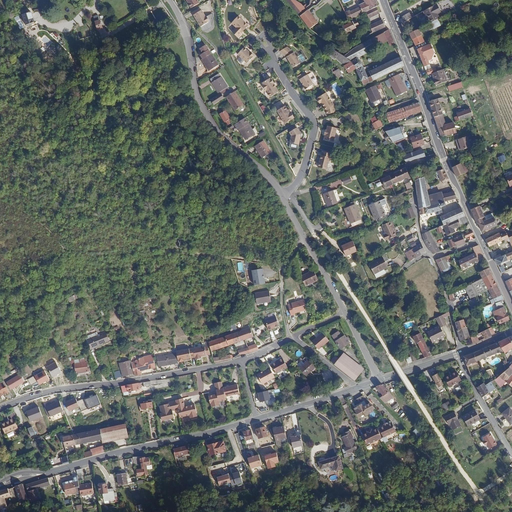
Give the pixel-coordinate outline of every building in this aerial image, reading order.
[(298,14),(305,8),(301,3),(295,0),(287,0),(289,2),(298,14)] [(376,7),(379,6),(379,5),(375,0),(363,0),(365,3),(359,5),(363,13),(367,11),(376,7)] [(439,2),(434,5),(437,13),(443,9),(439,2)] [(350,11),(353,18),(360,14),(363,13),(359,5),(350,10),(350,11)] [(437,19),(439,18),(437,13),(434,5),(424,10),(430,23),(437,19)] [(379,12),(376,7),(367,11),(369,16),(379,12)] [(202,10),(194,15),(201,27),(209,22),(209,21),(207,17),(206,17),(202,10)] [(300,16),(310,29),(318,22),(308,10),(300,16)] [(399,19),(401,23),(413,17),(411,12),(403,16),(403,17),(399,19)] [(23,14),(26,26),(30,25),(29,25),(34,24),(32,13),(23,14)] [(249,26),(238,16),(232,22),(237,27),(233,31),(238,36),(249,26)] [(346,33),(364,24),(361,17),(342,26),(346,33)] [(370,25),(373,33),(373,32),(386,27),(382,19),(370,25)] [(420,33),(432,27),(430,23),(418,29),(420,33)] [(389,29),(384,32),(390,46),(395,44),(389,29)] [(418,29),(409,33),(414,43),(421,40),(419,37),(422,35),(420,33),(418,29)] [(357,68),(356,69),(362,81),(368,78),(363,66),(363,65),(360,57),(375,48),(370,40),(355,48),(344,56),(345,57),(348,60),(354,65),(357,68)] [(417,50),(424,67),(430,65),(428,62),(432,60),(435,51),(432,44),(417,50)] [(218,66),(205,46),(199,49),(202,54),(201,55),(203,59),(202,60),(210,71),(218,66)] [(287,56),(294,52),(287,46),(280,51),(287,56)] [(251,53),(245,48),(239,54),(249,63),(255,57),(255,56),(251,52),(251,53)] [(334,50),(329,55),(334,59),(335,58),(341,64),(349,73),(356,69),(357,68),(354,65),(348,60),(345,57),(344,56),(334,50)] [(285,57),(292,68),(302,62),(308,58),(304,52),(298,55),(296,51),(294,52),(287,56),(285,57)] [(372,76),(374,80),(404,66),(401,57),(370,72),(372,76)] [(333,72),(338,79),(343,76),(338,69),(333,72)] [(450,82),(446,70),(437,73),(432,75),(436,87),(450,82)] [(305,89),(313,85),(307,75),(305,76),(304,72),(297,76),(299,80),(299,79),(305,89)] [(211,80),(219,93),(221,92),(222,94),(223,95),(229,90),(219,74),(211,80)] [(399,74),(389,79),(390,81),(392,86),(397,96),(407,91),(399,74)] [(368,78),(362,81),(364,85),(374,80),(372,76),(368,78)] [(271,96),(279,91),(274,83),(271,78),(270,78),(262,83),(263,84),(262,85),(266,90),(267,90),(271,96)] [(374,86),(364,90),(371,104),(380,99),(374,86)] [(244,106),(235,92),(226,98),(235,111),(244,106)] [(334,106),(335,106),(327,92),(319,97),(319,98),(318,99),(320,103),(322,102),(323,104),(325,106),(324,106),(327,110),(327,114),(335,113),(334,107),(334,106)] [(208,101),(212,107),(225,99),(223,96),(221,96),(220,95),(220,94),(208,101)] [(438,127),(441,137),(448,135),(457,132),(454,122),(446,125),(439,102),(444,99),(444,98),(442,97),(429,101),(438,127)] [(408,116),(422,111),(419,103),(405,107),(408,116)] [(389,122),(408,116),(405,107),(386,114),(389,122)] [(283,114),(281,109),(273,114),(281,127),(289,122),(288,122),(290,121),(287,116),(286,116),(285,117),(283,114)] [(458,116),(459,120),(473,116),(471,109),(457,114),(458,116)] [(226,111),(220,114),(225,122),(224,122),(226,125),(227,124),(228,125),(231,123),(229,120),(230,119),(226,111)] [(375,130),(383,126),(380,119),(372,124),(375,130)] [(247,122),(238,127),(246,141),(254,136),(247,122)] [(337,128),(328,126),(327,130),(326,130),(324,135),(325,135),(324,139),(333,141),(337,128)] [(386,131),(394,143),(395,143),(405,139),(403,133),(401,127),(386,131)] [(296,128),(288,133),(291,136),(289,143),(297,145),(300,135),(296,128)] [(421,135),(411,138),(412,139),(414,148),(424,145),(421,135)] [(466,137),(455,140),(459,151),(469,147),(466,137)] [(262,142),(254,147),(261,158),(269,153),(262,142)] [(403,157),(406,163),(407,163),(415,159),(417,159),(426,157),(423,150),(414,153),(403,157)] [(332,153),(323,151),(322,155),(319,167),(327,170),(330,157),(331,158),(332,153)] [(470,171),(466,161),(461,164),(465,173),(470,171)] [(453,168),(457,177),(465,173),(461,164),(453,168)] [(406,168),(389,176),(393,184),(409,177),(410,177),(406,168)] [(439,182),(448,179),(443,170),(435,172),(439,182)] [(415,181),(416,181),(423,177),(421,171),(413,175),(415,181)] [(389,176),(382,179),(386,188),(393,184),(389,176)] [(419,208),(430,205),(428,196),(423,177),(416,181),(419,208)] [(328,192),(321,195),(326,205),(333,202),(328,192)] [(430,205),(445,202),(443,195),(442,192),(428,196),(430,205)] [(443,195),(445,202),(457,198),(454,192),(443,195)] [(379,201),(370,205),(376,219),(386,215),(379,201)] [(419,208),(420,215),(442,210),(441,206),(446,205),(445,202),(430,205),(419,208)] [(354,205),(345,209),(351,223),(361,219),(354,205)] [(405,210),(408,220),(416,217),(412,206),(405,210)] [(479,224),(483,221),(494,217),(492,213),(484,217),(480,207),(479,206),(471,209),(473,214),(477,224),(479,224)] [(436,221),(438,228),(443,225),(458,219),(465,216),(464,214),(462,208),(441,217),(441,219),(436,221)] [(461,224),(468,221),(465,216),(458,219),(461,224)] [(483,221),(479,224),(482,231),(497,225),(494,217),(483,221)] [(443,225),(448,236),(456,232),(453,227),(461,224),(458,219),(443,225)] [(395,227),(392,221),(382,225),(386,234),(383,235),(385,240),(388,239),(388,240),(396,236),(394,231),(393,228),(395,227)] [(425,241),(427,245),(434,241),(429,231),(423,234),(425,241)] [(499,233),(486,239),(486,240),(489,247),(503,241),(501,236),(499,233)] [(453,239),(457,247),(466,243),(462,235),(453,239)] [(448,241),(451,248),(457,247),(453,239),(448,241)] [(358,251),(353,240),(342,245),(347,256),(358,251)] [(434,241),(427,245),(432,254),(434,254),(441,252),(434,241)] [(419,250),(421,254),(426,252),(421,243),(417,246),(419,250)] [(479,261),(485,258),(479,245),(470,248),(473,255),(464,259),(463,258),(459,260),(461,270),(479,262),(479,261)] [(406,253),(411,261),(421,254),(419,250),(417,246),(406,253)] [(511,252),(495,259),(498,265),(511,258),(511,252)] [(443,275),(445,279),(458,273),(450,255),(437,260),(436,261),(439,266),(443,275)] [(375,274),(384,269),(388,267),(383,257),(369,264),(374,274),(375,274)] [(480,273),(483,279),(492,275),(493,274),(490,268),(480,273)] [(252,271),(255,286),(266,283),(263,269),(252,271)] [(377,278),(386,273),(384,269),(375,274),(377,278)] [(308,286),(319,280),(319,278),(314,270),(309,272),(310,273),(303,277),(308,286)] [(483,279),(489,290),(497,286),(495,281),(492,275),(483,279)] [(471,299),(489,290),(483,279),(465,288),(471,299)] [(491,296),(500,292),(497,286),(489,290),(491,296)] [(271,302),(269,291),(255,293),(257,304),(271,302)] [(78,292),(68,298),(70,301),(80,296),(78,292)] [(295,314),(308,311),(305,301),(293,304),(293,306),(289,307),(292,317),(296,316),(295,314)] [(495,312),(500,324),(505,322),(506,323),(509,321),(508,320),(509,320),(504,308),(495,312)] [(443,318),(442,315),(436,318),(440,326),(441,328),(446,325),(443,318)] [(276,316),(265,320),(269,330),(275,328),(275,327),(279,325),(276,316)] [(456,323),(460,341),(470,337),(464,319),(456,323)] [(441,328),(440,326),(432,330),(432,331),(428,333),(433,343),(445,337),(441,328)] [(250,327),(237,332),(232,334),(235,343),(254,337),(253,335),(250,327)] [(482,332),(485,339),(492,336),(489,329),(482,332)] [(329,341),(323,333),(312,343),(319,350),(329,341)] [(219,349),(235,343),(232,334),(224,337),(212,341),(210,342),(208,342),(211,351),(219,349)] [(432,355),(422,334),(413,338),(416,343),(419,342),(426,358),(432,355)] [(473,343),(479,341),(477,334),(471,337),(473,343)] [(102,345),(98,335),(88,339),(90,344),(89,344),(92,349),(102,345)] [(344,336),(336,341),(341,349),(349,343),(344,336)] [(511,342),(509,337),(498,341),(503,350),(503,353),(511,347),(511,342)] [(503,350),(498,341),(477,351),(480,359),(503,350)] [(207,344),(192,347),(194,357),(194,358),(195,358),(195,359),(201,358),(200,356),(210,354),(207,344)] [(253,352),(259,349),(257,345),(250,347),(238,351),(240,354),(246,354),(253,352)] [(176,354),(178,362),(184,361),(184,359),(186,359),(186,361),(191,360),(191,358),(194,357),(192,347),(176,350),(176,354)] [(221,357),(219,349),(211,351),(213,358),(221,357)] [(103,363),(106,362),(104,356),(107,355),(106,351),(99,354),(103,363)] [(480,359),(477,351),(464,355),(466,364),(480,359)] [(351,378),(354,380),(364,368),(344,352),(338,359),(334,365),(351,378)] [(158,366),(178,363),(178,362),(176,354),(157,357),(158,366)] [(135,376),(141,375),(141,372),(143,371),(142,369),(155,366),(152,355),(139,358),(139,360),(131,362),(132,365),(134,373),(135,376)] [(278,361),(271,365),(277,374),(288,368),(283,358),(278,360),(278,361)] [(70,360),(71,367),(75,366),(75,368),(76,373),(89,371),(89,368),(87,368),(87,362),(85,362),(80,363),(75,364),(74,360),(70,360)] [(127,375),(134,373),(132,365),(131,365),(130,360),(119,363),(122,373),(126,372),(127,375)] [(308,361),(300,368),(306,376),(315,368),(308,361)] [(511,370),(509,367),(506,370),(503,372),(506,376),(511,370)] [(275,378),(271,369),(268,371),(267,370),(257,375),(262,384),(275,378)] [(511,370),(506,376),(503,372),(496,378),(495,378),(494,378),(500,386),(506,381),(511,386),(511,370)] [(456,371),(444,378),(449,386),(461,380),(456,371)] [(437,373),(432,375),(436,383),(437,383),(439,386),(442,384),(441,381),(441,380),(437,373)] [(24,382),(20,375),(7,382),(11,389),(24,382)] [(34,376),(28,379),(31,385),(37,381),(34,376)] [(6,387),(7,386),(4,381),(0,382),(0,396),(8,392),(6,387)] [(483,382),(477,387),(482,397),(495,387),(491,381),(489,382),(487,383),(485,385),(483,382)] [(224,391),(222,382),(215,383),(217,395),(208,397),(209,404),(210,404),(211,408),(220,406),(219,402),(226,400),(224,391)] [(141,385),(140,383),(121,386),(122,392),(139,389),(138,386),(141,385)] [(388,391),(383,384),(382,383),(377,386),(383,395),(380,397),(384,402),(393,396),(388,390),(388,391)] [(240,394),(238,385),(223,388),(225,397),(240,394)] [(268,391),(257,393),(260,403),(271,400),(268,391)] [(90,397),(77,402),(79,406),(81,411),(88,408),(88,409),(100,404),(96,394),(93,396),(92,394),(89,396),(90,397)] [(375,408),(364,395),(354,399),(359,409),(356,411),(359,416),(365,413),(366,415),(373,411),(372,409),(375,408)] [(76,398),(66,403),(69,410),(79,406),(77,402),(77,401),(76,398)] [(178,409),(180,417),(190,415),(190,418),(197,416),(196,413),(197,413),(195,404),(185,407),(183,398),(176,400),(178,409)] [(152,402),(153,402),(152,399),(147,400),(147,401),(141,402),(141,404),(142,410),(148,409),(153,407),(152,402)] [(172,411),(178,409),(176,400),(165,403),(165,404),(160,406),(161,413),(160,413),(162,421),(174,418),(172,411)] [(51,416),(64,411),(59,401),(46,406),(51,416)] [(448,401),(440,405),(443,411),(451,407),(448,401)] [(26,411),(30,421),(42,417),(39,407),(35,408),(35,409),(31,411),(31,410),(26,411)] [(511,422),(511,413),(508,408),(501,414),(508,425),(511,422)] [(475,409),(462,416),(468,426),(480,418),(475,409)] [(455,411),(446,417),(449,424),(452,423),(455,429),(462,425),(459,419),(455,411)] [(9,421),(14,419),(17,417),(14,412),(7,415),(9,421)] [(18,428),(14,419),(9,421),(1,424),(5,433),(18,428)] [(391,422),(379,428),(383,437),(396,431),(391,422)] [(100,429),(102,439),(128,433),(126,424),(100,429)] [(288,438),(285,425),(273,429),(276,441),(281,440),(281,441),(283,442),(286,441),(287,438),(288,438)] [(265,426),(257,429),(260,438),(268,435),(265,426)] [(241,428),(233,430),(236,437),(243,435),(241,428)] [(381,438),(377,428),(372,430),(367,433),(362,435),(367,445),(381,438)] [(85,433),(73,435),(75,444),(80,443),(102,439),(100,429),(85,433)] [(254,438),(251,429),(244,432),(246,440),(254,438)] [(348,432),(341,435),(346,447),(343,448),(347,456),(351,455),(350,452),(357,449),(354,444),(353,444),(348,432)] [(494,445),(488,433),(480,437),(482,440),(480,441),(482,445),(484,445),(486,449),(494,445)] [(75,444),(73,435),(63,438),(65,446),(75,444)] [(299,435),(289,437),(291,448),(301,446),(299,435)] [(210,454),(221,451),(219,442),(208,444),(210,454)] [(175,455),(191,452),(189,444),(174,448),(174,449),(175,455)] [(92,450),(93,456),(94,456),(105,453),(103,446),(92,450)] [(77,451),(80,460),(93,456),(92,450),(85,452),(84,448),(81,449),(77,450),(77,451)] [(68,456),(70,462),(80,460),(77,451),(70,454),(67,455),(68,456)] [(251,469),(263,465),(259,454),(248,458),(251,469)] [(317,464),(326,462),(330,461),(331,465),(331,466),(337,465),(336,457),(335,457),(334,454),(316,458),(317,464)] [(61,458),(63,464),(70,462),(68,456),(61,458)] [(141,457),(133,457),(135,469),(136,469),(138,476),(148,475),(147,469),(152,468),(152,465),(151,465),(149,458),(145,458),(145,457),(141,457)] [(231,473),(229,473),(231,481),(232,484),(242,482),(239,471),(233,472),(233,473),(231,473)] [(225,474),(217,476),(219,483),(231,481),(229,473),(229,472),(225,473),(225,474)] [(121,473),(117,473),(119,485),(128,484),(126,473),(122,474),(121,473)] [(79,481),(78,475),(73,476),(73,480),(62,483),(63,486),(65,485),(67,494),(80,491),(79,485),(79,481)] [(48,478),(26,484),(32,501),(40,498),(37,488),(50,485),(48,478)] [(22,483),(15,486),(21,501),(28,499),(23,484),(22,483)] [(79,485),(80,491),(81,496),(94,493),(92,483),(79,485)] [(115,498),(114,493),(114,488),(108,489),(107,483),(99,485),(100,494),(101,494),(102,500),(104,500),(104,501),(115,500),(115,498)] [(0,491),(0,509),(8,507),(5,498),(11,496),(10,495),(8,488),(0,491)]
